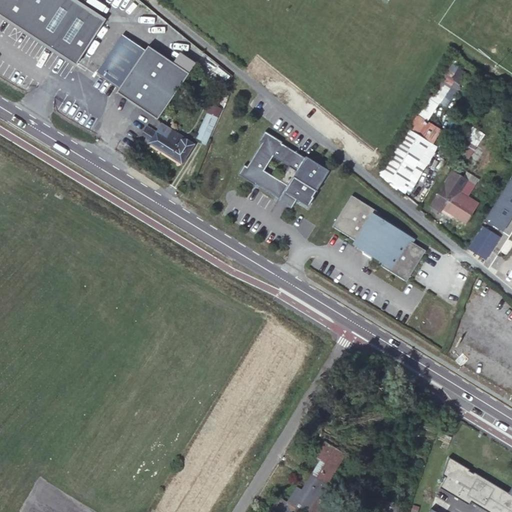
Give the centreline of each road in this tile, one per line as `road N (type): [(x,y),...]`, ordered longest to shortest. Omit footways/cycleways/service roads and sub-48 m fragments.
road 1 (primary): [(0,107),(354,323)]
road 2 (residential): [(255,87),(511,293)]
road 3 (unclassified): [(237,511),(354,323)]
road 4 (primary): [(354,323),(511,419)]
road 5 (track): [(255,87),(148,0)]
